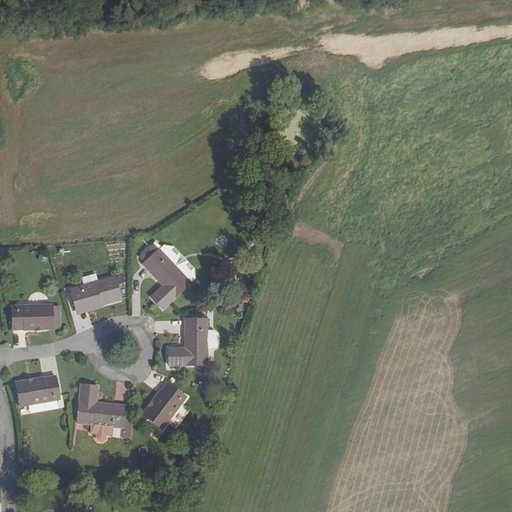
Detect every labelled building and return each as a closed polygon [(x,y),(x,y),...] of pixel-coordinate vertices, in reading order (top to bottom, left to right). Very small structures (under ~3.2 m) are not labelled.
[(156,252),(159,250),(153,244),(150,246),(156,252)] [(156,252),(150,246),(142,254),(147,260),(144,263),(143,265),(163,286),(151,298),(163,310),(191,283),(190,282),(159,250),(156,252)] [(159,250),(190,282),(194,278),(194,268),(174,247),(163,246),(159,250)] [(147,260),(142,254),(139,257),(144,263),(147,260)] [(104,300),(105,304),(121,300),(114,277),(70,289),(75,308),(104,300)] [(102,305),(105,304),(104,300),(75,308),(76,312),(86,309),(102,305)] [(59,327),(58,307),(51,308),(51,305),(11,306),(12,331),(52,329),(52,327),(59,327)] [(207,366),(207,319),(185,319),(185,349),(168,348),(168,366),(207,366)] [(208,331),(208,349),(219,349),(219,331),(208,331)] [(59,400),(54,376),(15,383),(20,407),(59,400)] [(180,405),(185,397),(187,395),(192,399),(195,394),(182,384),(177,391),(166,383),(142,415),(161,429),(166,423),(180,405)] [(124,428),(124,437),(130,437),(132,420),(124,420),(125,406),(96,403),(97,386),(81,385),(76,423),(91,424),(112,427),(123,428),(124,428)] [(180,405),(166,423),(174,428),(177,424),(181,425),(184,424),(187,422),(186,417),(183,415),(187,410),(180,405)] [(112,436),(112,427),(91,424),(90,433),(96,434),(95,438),(98,441),(102,441),(105,439),(105,435),(112,436)]
